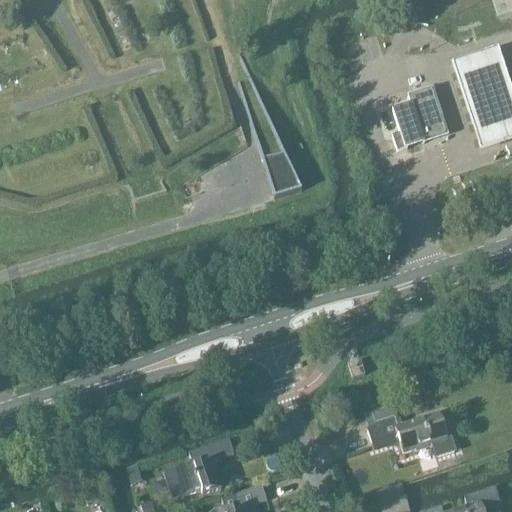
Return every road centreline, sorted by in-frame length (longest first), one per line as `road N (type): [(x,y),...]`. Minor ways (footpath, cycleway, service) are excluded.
road 1 (tertiary): [(0,420),(263,333)]
road 2 (tertiary): [(263,333),(511,253)]
road 3 (residential): [(323,511),(263,333)]
